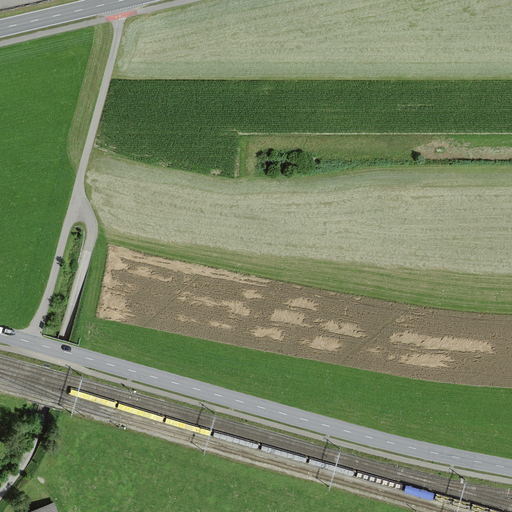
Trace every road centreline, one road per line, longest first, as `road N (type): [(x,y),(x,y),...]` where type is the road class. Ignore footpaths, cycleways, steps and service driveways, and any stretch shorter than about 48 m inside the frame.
road 1 (secondary): [(0,333),(328,426),(511,467)]
road 2 (primary): [(0,28),(122,0)]
